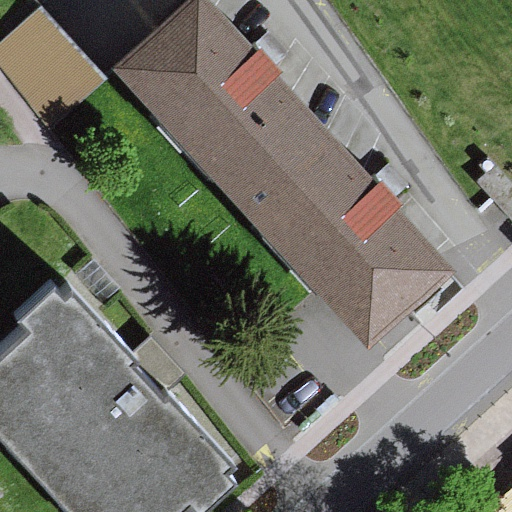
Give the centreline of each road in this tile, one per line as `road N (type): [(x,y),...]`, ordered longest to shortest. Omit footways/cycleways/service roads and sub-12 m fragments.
road 1 (residential): [(301,0),(511,299)]
road 2 (residential): [(511,320),(305,511)]
